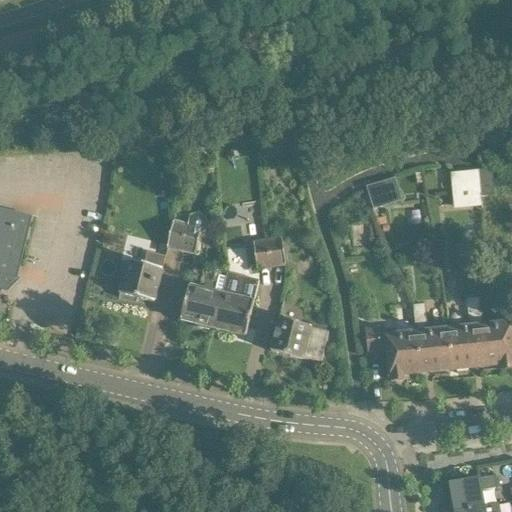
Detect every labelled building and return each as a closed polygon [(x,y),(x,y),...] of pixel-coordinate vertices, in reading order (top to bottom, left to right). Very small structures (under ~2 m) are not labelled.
[(182,111),(143,102),(139,118),(178,128),(182,111)] [(495,172),(492,172),(483,173),(485,198),(497,198),(495,172)] [(483,173),(481,173),(455,175),(457,201),(485,199),(485,198),(483,173)] [(374,211),(402,202),(395,179),(366,188),(374,211)] [(28,222),(0,214),(0,293),(2,294),(6,276),(14,278),(28,222)] [(187,226),(181,253),(195,256),(200,233),(205,232),(208,222),(199,215),(189,218),(187,226)] [(181,253),(187,226),(174,222),(167,249),(181,253)] [(268,244),(272,268),(285,266),(282,242),(268,244)] [(258,270),(272,268),(268,244),(254,246),(258,270)] [(154,305),(165,258),(149,255),(146,268),(128,264),(119,300),(137,304),(138,301),(154,305)] [(217,330),(225,295),(221,294),(224,283),(219,281),(221,272),(205,268),(203,274),(196,272),(192,287),(190,287),(181,322),(217,330)] [(225,295),(217,330),(246,338),(254,302),(225,295)] [(480,326),(481,326),(478,300),(467,302),(469,321),(473,324),(473,327),(448,329),(453,371),(484,368),(480,326)] [(453,371),(448,329),(423,332),(423,330),(426,325),(425,306),(415,306),(416,332),(417,332),(421,374),(453,371)] [(511,341),(511,340),(511,316),(509,317),(509,323),(481,326),(480,326),(484,368),(499,366),(500,372),(511,370),(511,341)] [(328,334),(278,322),(271,354),(304,361),(321,365),(328,334)] [(417,332),(416,332),(380,336),(379,330),(365,332),(368,355),(388,353),(389,364),(390,383),(407,381),(406,376),(421,374),(417,332)] [(466,511),(485,509),(485,508),(482,492),(496,489),(494,478),(451,486),(455,511),(466,511)]
